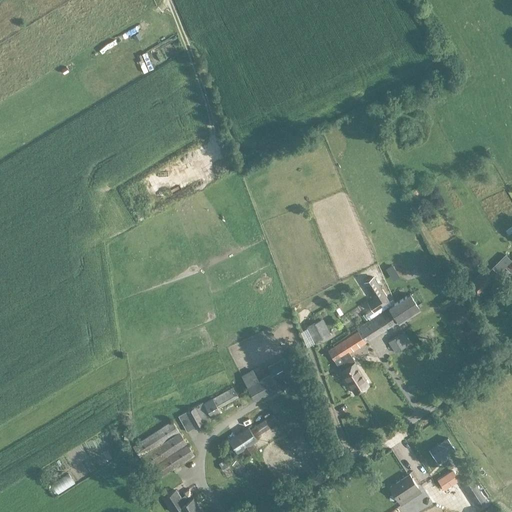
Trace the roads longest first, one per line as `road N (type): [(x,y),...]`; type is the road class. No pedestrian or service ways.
road 1 (unclassified): [(271,511),(511,357)]
road 2 (track): [(169,0),(214,128)]
